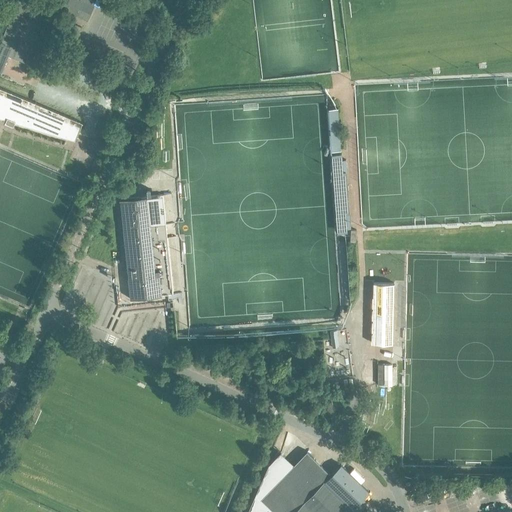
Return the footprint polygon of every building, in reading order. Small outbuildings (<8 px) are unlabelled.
[(26,0),(17,0),(0,44),(0,73),(1,74),(8,56),(25,63),(47,8),(26,0)] [(65,0),(61,9),(87,20),(94,6),(92,5),(94,0),(65,0)] [(82,123),(0,87),(0,117),(6,119),(5,123),(14,126),(15,122),(75,141),(82,123)] [(339,109),(329,109),(333,151),(342,150),(339,109)] [(343,154),(332,154),(337,234),(348,233),(348,229),(351,229),(346,160),(343,160),(343,154)] [(120,199),(129,287),(130,299),(135,299),(168,295),(170,294),(158,195),(120,199)] [(393,343),(394,283),(373,283),(372,343),(393,343)] [(337,330),(330,331),(333,348),(339,347),(337,330)] [(392,364),(384,364),(384,380),(389,380),(392,380),(392,373),(392,369),(392,364)] [(247,511),(350,511),(369,493),(341,465),(331,475),(308,453),(288,474),(270,460),(247,511)]
